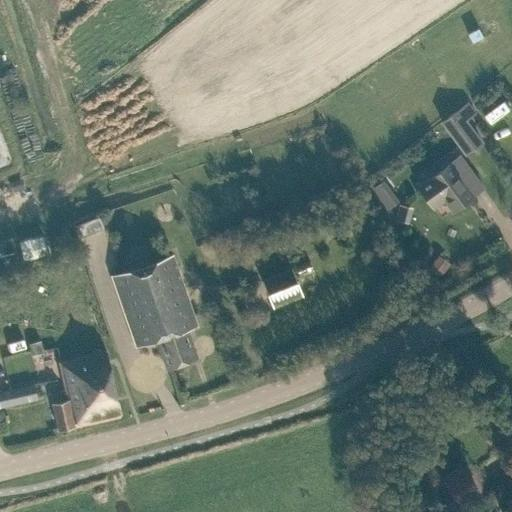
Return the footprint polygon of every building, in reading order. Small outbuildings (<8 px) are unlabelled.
[(482,142),(465,121),(476,113),(467,102),(442,121),(466,154),(482,142)] [(427,178),(416,187),(432,208),(436,204),(446,206),(451,212),(472,196),(459,179),(470,171),(458,155),(449,162),(444,154),(422,171),(427,178)] [(390,180),(382,186),(388,193),(396,204),(407,195),(399,185),(396,187),(390,180)] [(438,255),(429,267),(440,275),(449,263),(438,255)] [(171,256),(111,278),(135,348),(156,341),(165,370),(195,360),(185,332),(195,328),(171,256)] [(287,271),(265,281),(275,307),(298,297),(287,271)] [(21,280),(0,286),(0,326),(33,316),(21,280)] [(287,304),(246,323),(256,346),(298,327),(339,308),(328,285),(287,304)] [(67,291),(44,298),(47,310),(71,302),(67,291)] [(40,341),(28,344),(31,355),(43,352),(40,341)] [(119,418),(105,354),(59,365),(67,400),(51,403),(57,432),(119,418)] [(34,384),(0,391),(0,407),(37,399),(34,384)] [(463,478),(448,490),(458,503),(473,490),(463,478)] [(507,505),(500,511),(511,511),(511,495),(504,501),(507,505)]
